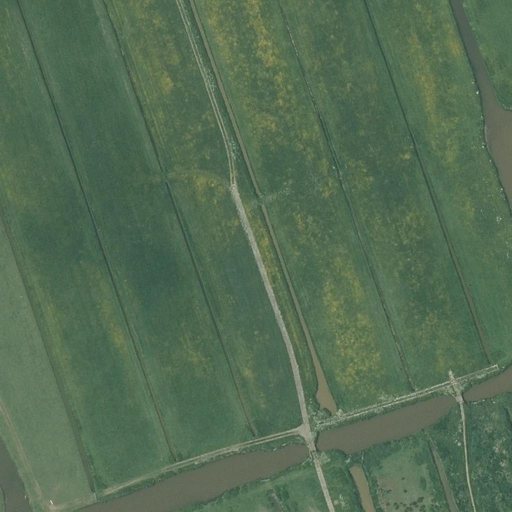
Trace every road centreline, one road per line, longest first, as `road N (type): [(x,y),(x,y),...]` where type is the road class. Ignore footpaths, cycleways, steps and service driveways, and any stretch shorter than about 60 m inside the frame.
road 1 (track): [(180,0),(292,353),(333,511)]
road 2 (track): [(51,510),(499,365)]
road 3 (track): [(449,371),(476,511)]
road 4 (track): [(0,402),(51,511)]
